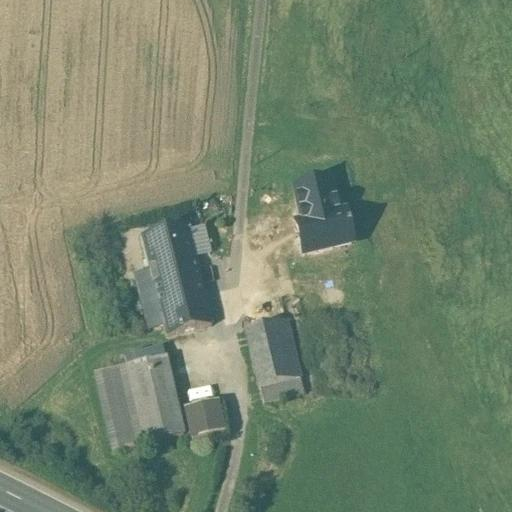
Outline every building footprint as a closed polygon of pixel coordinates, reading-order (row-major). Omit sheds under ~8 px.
[(280,204),(292,258),(349,246),(333,172),(288,181),(293,201),(280,204)] [(186,228),(141,239),(149,273),(134,277),(139,295),(154,292),(166,340),(211,329),(186,228)] [(286,323),(246,333),(263,405),(303,396),(286,323)] [(165,360),(93,377),(112,455),(183,438),(165,360)] [(216,404),(185,412),(192,443),(223,435),(216,404)]
